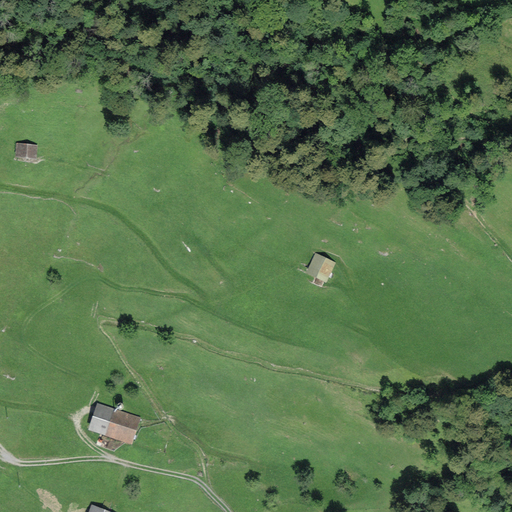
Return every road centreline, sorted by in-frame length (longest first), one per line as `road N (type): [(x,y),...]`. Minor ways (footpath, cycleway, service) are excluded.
road 1 (track): [(511,256),(405,135),(488,137),(498,128),(427,64)]
road 2 (track): [(204,485),(112,459),(22,463),(0,456)]
